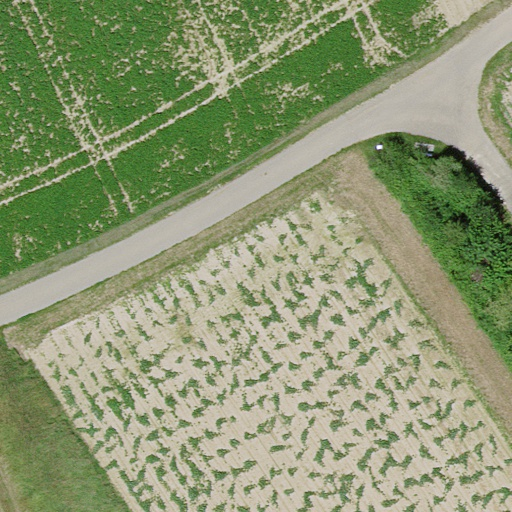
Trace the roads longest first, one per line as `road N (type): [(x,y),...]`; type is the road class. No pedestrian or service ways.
road 1 (track): [(0,308),(197,215),(440,83)]
road 2 (track): [(440,83),(511,190)]
